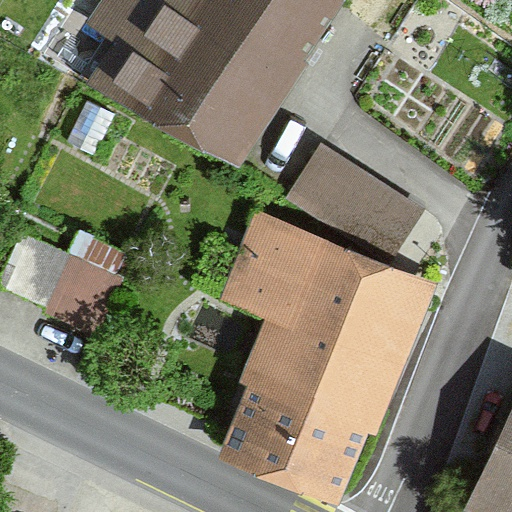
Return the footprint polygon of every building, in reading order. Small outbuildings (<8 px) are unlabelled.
[(95,77),(244,168),(346,0),(103,0),(85,29),(113,46),(95,77)] [(286,199),(393,262),(425,209),(317,146),(286,199)] [(220,455),(339,502),(366,433),(374,437),(434,282),(251,211),(216,302),(262,320),(238,382),(248,385),(220,455)] [(57,308),(92,314),(102,261),(67,254),(57,308)] [(511,511),(511,396),(463,511),(466,511),(511,511)]
